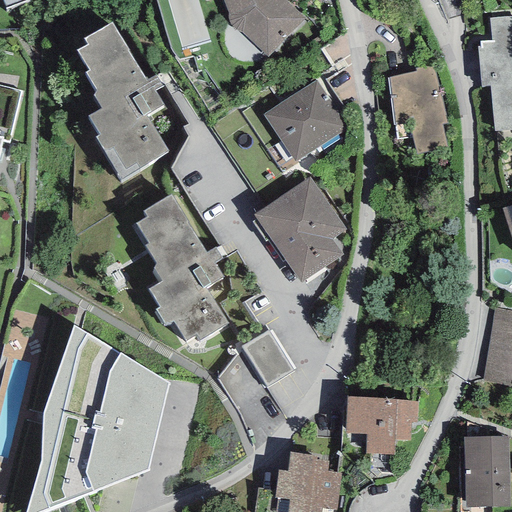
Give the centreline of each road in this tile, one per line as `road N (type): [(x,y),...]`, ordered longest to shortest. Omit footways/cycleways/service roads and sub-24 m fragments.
road 1 (residential): [(150,511),(216,486),(264,454),(339,355),(366,214),(370,145),(345,0)]
road 2 (residential): [(454,53),(468,141),(471,317),(455,388),(394,511)]
